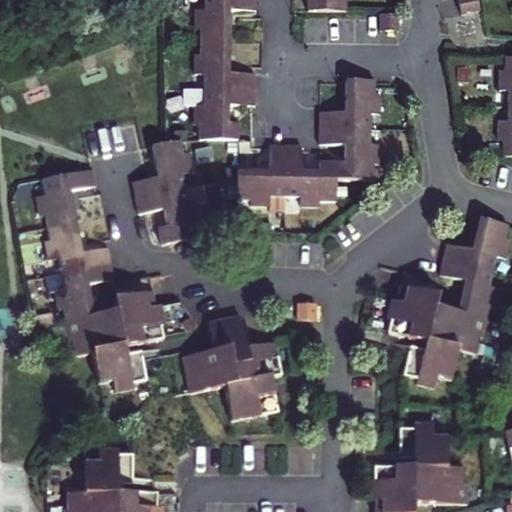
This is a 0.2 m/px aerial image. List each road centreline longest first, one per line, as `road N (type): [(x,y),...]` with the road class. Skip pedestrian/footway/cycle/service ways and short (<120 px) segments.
road 1 (residential): [(338,296),(141,259),(124,241),(103,150)]
road 2 (residential): [(427,58),(278,52),(277,0)]
road 3 (residential): [(327,487),(338,296)]
road 4 (residential): [(327,487),(191,488),(191,511)]
road 5 (residential): [(338,296),(355,263),(447,195)]
road 6 (residential): [(447,195),(427,58)]
